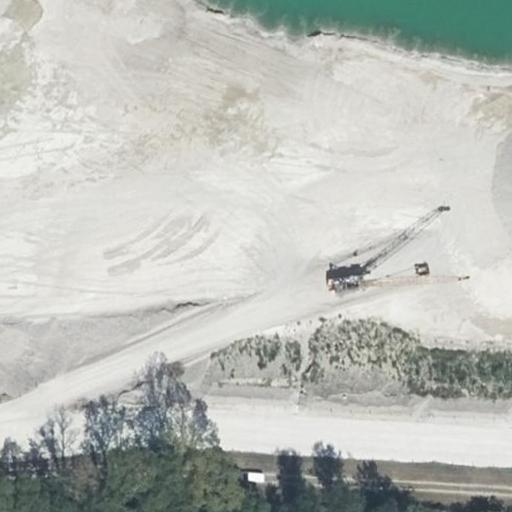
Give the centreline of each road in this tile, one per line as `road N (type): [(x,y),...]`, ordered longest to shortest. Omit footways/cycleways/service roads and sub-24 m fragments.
road 1 (unclassified): [(0,412),(149,356),(222,413),(511,422)]
road 2 (track): [(0,475),(322,478),(511,493)]
